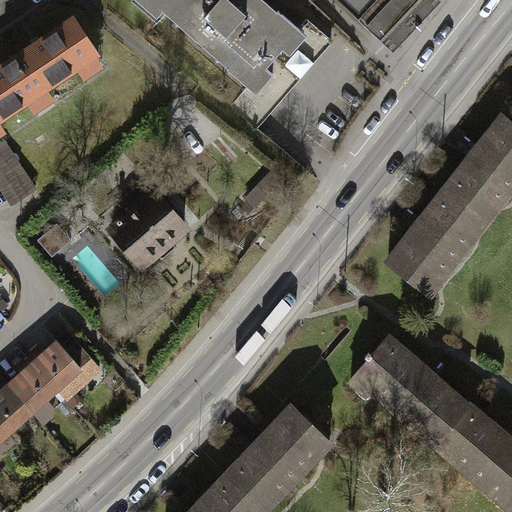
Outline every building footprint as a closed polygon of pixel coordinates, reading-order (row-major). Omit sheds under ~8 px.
[(276,105),(326,47),(272,0),(154,0),(145,11),(166,29),(176,18),(276,105)] [(351,0),(369,16),(384,0),(351,0)] [(83,17),(0,71),(0,136),(113,62),(83,17)] [(389,259),(440,299),(511,206),(511,114),(505,110),(389,259)] [(6,140),(0,143),(0,187),(12,207),(38,191),(6,140)] [(169,181),(111,228),(147,273),(205,226),(169,181)] [(511,511),(511,427),(397,330),(355,379),(511,511)] [(0,438),(78,371),(52,342),(0,387),(0,438)] [(298,401),(190,511),(283,511),(346,447),(298,401)]
